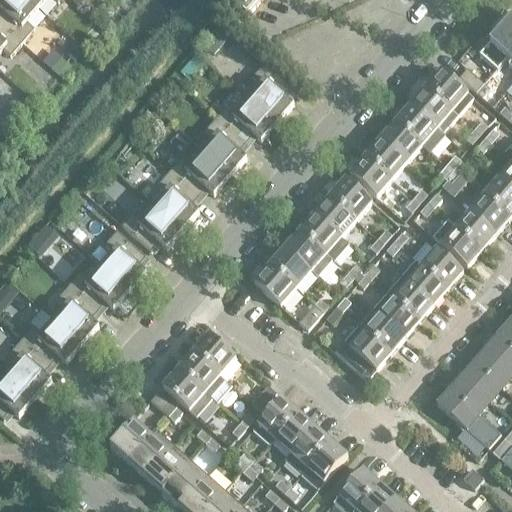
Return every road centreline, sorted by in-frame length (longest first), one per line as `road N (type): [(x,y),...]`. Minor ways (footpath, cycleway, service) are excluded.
road 1 (residential): [(191,290),(446,0)]
road 2 (residential): [(113,511),(68,471),(63,441),(191,290)]
road 3 (residential): [(191,290),(371,434)]
road 4 (residential): [(371,434),(511,274)]
